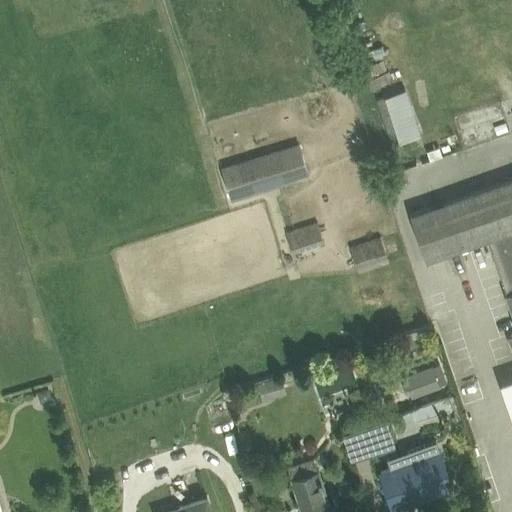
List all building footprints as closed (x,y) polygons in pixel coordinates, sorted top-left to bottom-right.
[(379,93),(388,140),(418,134),(409,87),(379,93)] [(221,166),(232,199),(309,175),(298,142),(221,166)] [(511,332),(508,334),(511,346),(511,175),(407,214),(424,259),(485,237),(505,291),(511,311),(511,332)] [(286,231),(293,251),(324,241),(317,221),(286,231)] [(350,245),(357,266),(388,256),(380,235),(350,245)] [(405,380),(401,381),(406,393),(410,391),(412,396),(440,386),(432,365),(404,375),(405,380)] [(511,373),(498,378),(511,423),(511,373)] [(269,378),(257,381),(262,399),(274,395),(269,378)] [(54,397),(50,385),(39,389),(42,400),(54,397)] [(350,457),(395,444),(388,418),(343,431),(350,457)] [(394,467),(383,470),(395,509),(416,502),(414,496),(449,486),(449,487),(452,486),(454,490),(455,490),(453,485),(456,485),(445,451),(444,451),(441,441),(409,451),(413,461),(394,467)] [(322,511),(331,509),(318,470),(314,457),(287,466),(302,511),(322,511)] [(466,469),(473,466),(470,460),(463,462),(466,469)] [(249,469),(256,494),(271,489),(264,465),(249,469)] [(214,511),(209,496),(179,505),(181,510),(173,511),(214,511)]
